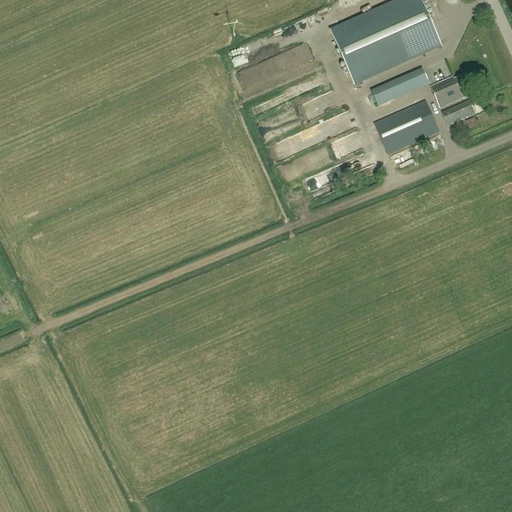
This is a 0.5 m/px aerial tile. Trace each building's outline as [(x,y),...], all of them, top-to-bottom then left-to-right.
[(420,0),(405,0),(331,33),(354,86),(441,47),(420,0)] [(473,92),(466,76),(455,81),(454,79),(431,89),(440,109),(468,97),(466,95),(473,92)] [(377,109),(401,98),(394,83),(370,94),(377,109)] [(475,115),(469,102),(443,113),(449,126),(475,115)] [(439,133),(426,103),(375,125),(389,155),(439,133)] [(312,135),(288,143),(290,149),(298,147),(299,150),(315,144),(312,135)] [(352,153),(348,142),(333,147),(331,140),(320,144),(326,161),(352,153)]
